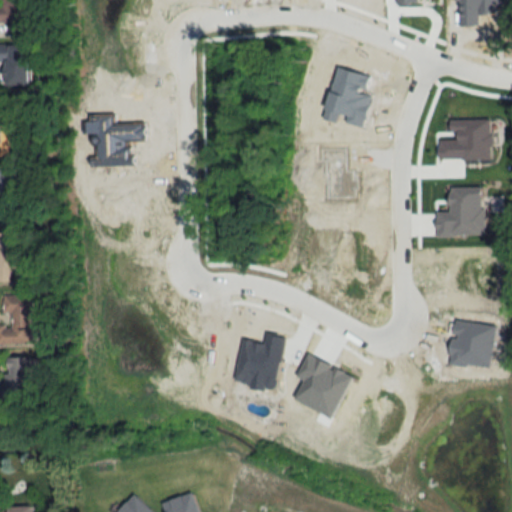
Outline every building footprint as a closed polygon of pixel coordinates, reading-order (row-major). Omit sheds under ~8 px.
[(0,0),(0,22),(23,22),(23,0),(0,0)] [(25,86),(25,44),(4,44),(4,86),(25,86)] [(0,167),(0,213),(14,213),(14,167),(0,167)] [(0,283),(14,283),(14,238),(0,238),(0,283)] [(0,295),(0,345),(34,345),(33,295),(0,295)] [(30,358),(4,358),(4,393),(30,393),(30,358)]
